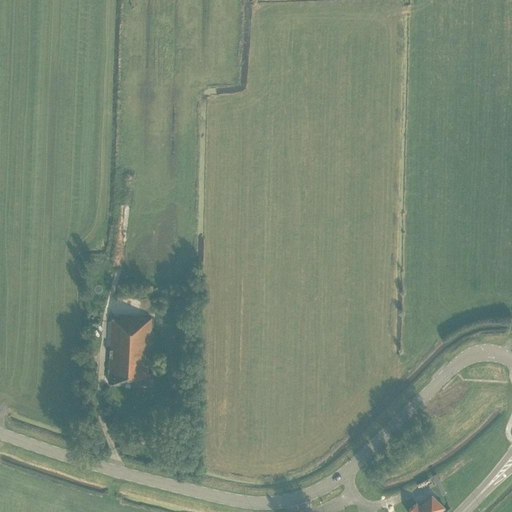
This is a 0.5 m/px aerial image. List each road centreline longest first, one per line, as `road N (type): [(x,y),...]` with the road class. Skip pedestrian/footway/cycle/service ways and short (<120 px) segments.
road 1 (tertiary): [(299,498),(243,504),(202,495),(0,432)]
road 2 (tertiary): [(511,362),(490,353),(462,359),(346,472)]
